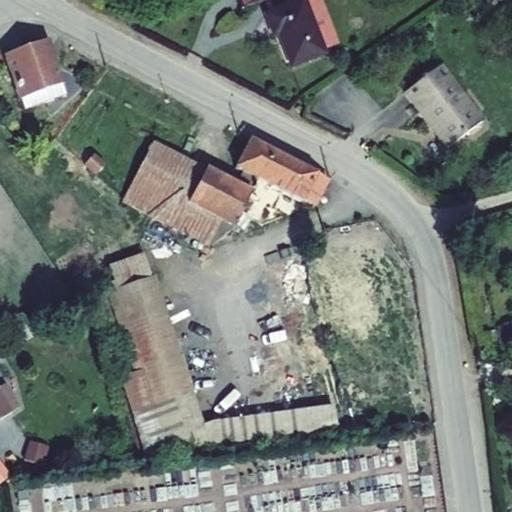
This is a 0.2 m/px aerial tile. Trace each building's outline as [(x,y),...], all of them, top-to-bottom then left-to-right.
[(344,38),(331,11),(317,18),(308,0),(298,0),(269,14),(278,32),(282,30),(299,63),(332,47),(331,45),(344,38)] [(308,0),(317,18),(331,11),(324,0),(308,0)] [(47,42),(3,58),(22,112),(66,97),(47,42)] [(495,122),(448,59),(412,86),(459,148),(495,122)] [(204,162),(174,219),(220,242),(234,237),(279,148),(255,135),(241,164),(248,167),(241,182),(204,162)] [(204,162),(158,138),(128,195),(174,219),(204,162)] [(321,204),(334,177),(279,148),(234,237),(246,233),(254,216),(268,224),(321,204)] [(236,252),(246,233),(234,237),(220,242),(236,252)] [(333,434),(329,397),(198,413),(142,247),(88,262),(143,457),(333,434)] [(2,387),(0,384),(0,417),(19,405),(6,385),(2,387)]
